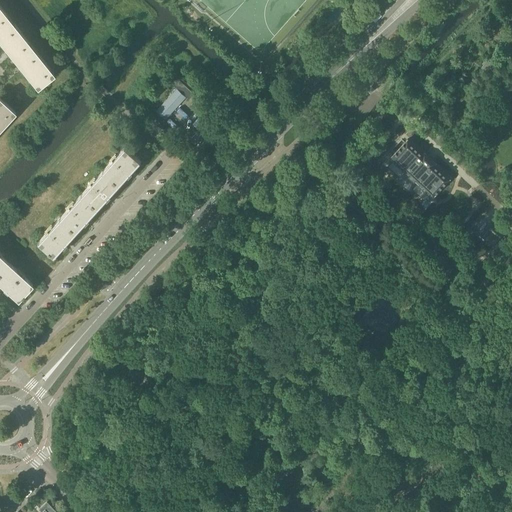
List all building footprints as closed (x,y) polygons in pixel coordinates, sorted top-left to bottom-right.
[(0,27),(10,19),(0,5),(0,27)] [(10,19),(0,27),(0,41),(15,60),(32,46),(10,19)] [(53,72),(32,46),(15,60),(36,86),(53,72)] [(173,83),(189,98),(194,93),(177,78),(173,83)] [(156,111),(165,118),(185,97),(177,89),(156,111)] [(0,126),(15,110),(0,96),(0,126)] [(410,138),(394,158),(440,197),(456,179),(440,165),(441,163),(430,154),(428,155),(410,138)] [(125,145),(103,169),(119,184),(128,174),(129,175),(133,170),(132,169),(141,160),(125,145)] [(103,169),(82,193),(98,207),(107,197),(108,198),(112,194),(111,193),(119,184),(103,169)] [(98,207),(82,193),(60,217),(76,231),(84,223),(85,224),(90,218),(89,217),(98,207)] [(76,231),(60,217),(38,240),(55,255),(64,245),(65,246),(69,242),(68,241),(76,231)] [(497,221),(487,231),(501,243),(510,233),(497,221)] [(31,283),(8,261),(0,269),(0,283),(3,286),(2,287),(6,290),(7,290),(17,299),(31,283)] [(41,511),(57,511),(46,501),(38,509),(41,511)]
